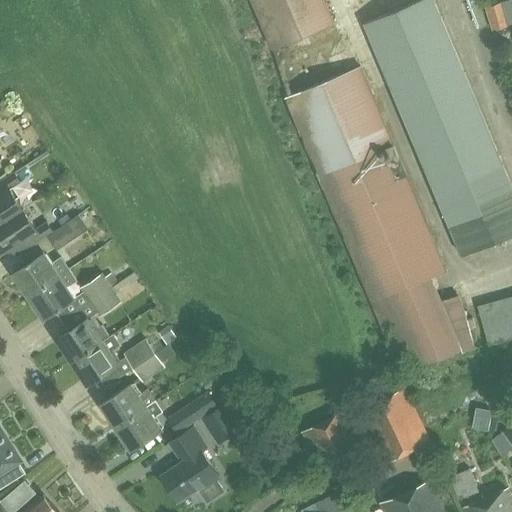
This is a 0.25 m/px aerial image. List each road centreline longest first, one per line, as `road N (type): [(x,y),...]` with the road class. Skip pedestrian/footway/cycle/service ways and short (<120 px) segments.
road 1 (unknown): [(361,0),(460,265),(467,273),(511,266)]
road 2 (residential): [(121,511),(23,373)]
road 3 (unknown): [(511,126),(461,0)]
